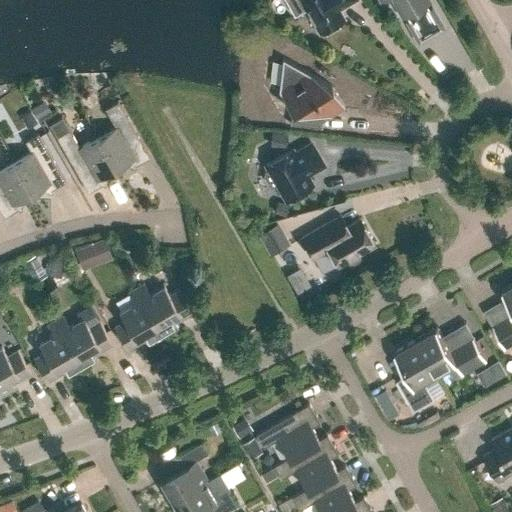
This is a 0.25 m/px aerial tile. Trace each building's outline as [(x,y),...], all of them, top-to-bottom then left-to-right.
[(286,0),(294,14),(305,8),(319,32),(344,17),(339,8),(352,0),(286,0)] [(394,0),(402,13),(424,0),(394,0)] [(329,115),(344,105),(331,85),(282,57),(278,90),(291,110),(290,123),(320,127),(321,114),(324,114),(327,112),(329,115)] [(38,118),(50,111),(44,99),(31,107),(38,118)] [(149,156),(127,118),(117,100),(104,108),(115,126),(97,136),(115,168),(127,161),(130,167),(149,156)] [(16,127),(32,118),(25,105),(9,114),(16,127)] [(115,168),(97,136),(79,146),(61,115),(48,123),(88,191),(107,180),(103,174),(115,168)] [(285,146),(286,133),(271,131),(270,144),(285,146)] [(30,150),(13,161),(31,192),(43,185),(46,191),(65,180),(37,133),(24,140),(30,150)] [(323,164),(311,142),(294,152),(292,149),(265,164),(268,169),(265,171),(264,174),(269,184),(273,185),(276,183),(285,198),(312,183),(306,174),(323,164)] [(31,192),(13,161),(0,167),(0,209),(3,216),(22,205),(19,199),(31,192)] [(284,214),(288,204),(277,200),(274,211),(284,214)] [(337,263),(374,242),(360,217),(346,225),(340,214),(301,237),(313,257),(328,248),(337,263)] [(290,242),(278,222),(258,233),(269,254),(290,242)] [(82,269),(111,257),(104,237),(75,249),(82,269)] [(67,257),(51,252),(46,270),(61,274),(67,257)] [(143,283),(136,288),(162,334),(177,325),(175,321),(193,311),(179,288),(169,294),(163,284),(149,293),(143,283)] [(511,305),(511,314),(493,326),(505,348),(511,343),(511,283),(503,289),(511,305)] [(162,334),(136,288),(128,292),(133,302),(119,310),(124,320),(114,326),(127,349),(145,339),(147,343),(162,334)] [(63,315),(55,320),(82,366),(97,357),(94,353),(112,343),(99,320),(89,326),(83,316),(68,325),(63,315)] [(82,366),(55,320),(47,324),(53,334),(38,342),(44,352),(33,358),(47,380),(64,370),(67,374),(82,366)] [(438,327),(416,339),(436,374),(448,367),(454,378),(487,359),(474,336),(451,350),(438,327)] [(436,374),(416,339),(395,351),(408,374),(396,381),(414,411),(435,399),(425,381),(436,374)] [(0,394),(0,395),(15,386),(13,382),(30,372),(17,349),(7,355),(1,345),(0,346),(0,394)] [(497,378),(506,373),(499,360),(490,365),(497,378)] [(318,438),(311,426),(319,421),(308,402),(255,433),(262,446),(277,437),(288,456),(318,438)] [(399,425),(410,425),(410,415),(398,416),(399,425)] [(238,437),(252,429),(245,417),(231,425),(238,437)] [(511,472),(511,426),(492,438),(497,446),(484,453),(499,480),(511,472)] [(337,469),(336,469),(329,457),(338,452),(326,433),(318,438),(288,456),(273,464),(281,477),(295,468),(306,487),(337,469)] [(250,457),(261,451),(253,437),(242,443),(250,457)] [(160,479),(173,500),(207,480),(195,459),(208,452),(201,441),(178,454),(184,465),(160,479)] [(335,511),(355,501),(354,500),(347,488),(356,483),(344,464),(336,469),(337,469),(306,487),(291,495),(299,508),(313,500),(320,511),(335,511)] [(214,491),(207,480),(173,500),(179,511),(198,511),(209,506),(211,511),(223,511),(238,504),(226,484),(214,491)] [(372,511),(363,495),(354,500),(355,501),(335,511),(372,511)] [(496,511),(507,511),(510,511),(502,497),(491,503),(496,511)] [(0,511),(16,511),(12,502),(0,506),(0,511)] [(85,511),(80,502),(63,511),(53,511),(50,506),(38,511),(85,511)]
